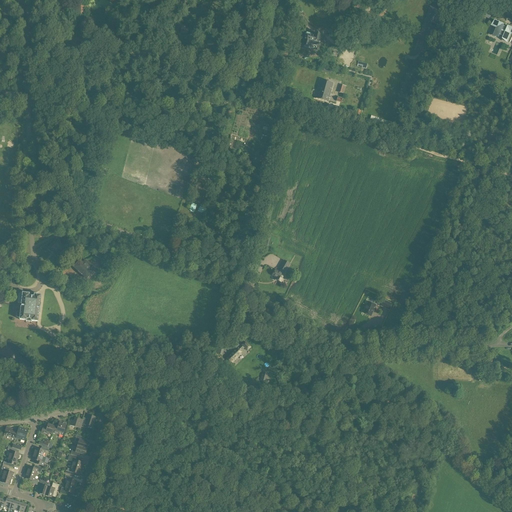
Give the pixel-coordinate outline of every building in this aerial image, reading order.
[(431,41),(442,10),(430,6),(419,36),(431,41)] [(492,14),(484,10),(481,16),(490,19),(492,14)] [(493,26),(494,27),(491,35),(496,37),(497,34),(506,38),(505,41),(510,43),(511,37),(511,28),(510,28),(510,29),(501,25),(502,24),(495,21),(493,26)] [(315,35),(306,33),(304,45),(303,46),(307,47),(308,46),(309,43),(318,46),(319,41),(318,41),(320,36),(318,35),(317,34),(316,35),(315,35)] [(329,102),(334,83),(320,80),(317,92),(316,95),(315,98),(329,102)] [(389,129),(391,124),(372,118),(370,123),(389,129)] [(267,250),(271,238),(265,236),(262,249),(267,250)] [(62,246),(60,244),(60,243),(56,239),(47,249),(51,253),(52,252),(54,254),(54,255),(57,258),(67,248),(63,245),(62,246)] [(97,257),(101,250),(98,247),(93,255),(97,257)] [(83,263),(80,260),(73,267),(86,279),(93,272),(90,270),(93,267),(85,260),(83,263)] [(285,272),(290,265),(284,261),(280,269),(281,269),(279,272),(276,270),(272,276),(275,277),(274,279),(282,284),(284,280),(282,279),(284,275),(281,273),(283,270),(285,272)] [(29,296),(29,294),(23,293),(23,294),(19,294),(18,294),(18,302),(18,303),(21,303),(21,312),(19,312),(16,313),(16,316),(18,318),(20,318),(20,320),(27,320),(27,318),(31,319),(31,321),(38,322),(40,308),(41,304),(40,304),(41,295),(34,295),(34,296),(29,296)] [(392,304),(383,301),(381,306),(389,310),(392,304)] [(364,310),(365,310),(363,313),(371,317),(376,306),(368,302),(366,306),(364,310)] [(247,351),(250,348),(245,342),(242,345),(247,351)] [(241,352),(243,350),(241,348),(239,350),(238,349),(227,359),(230,362),(231,362),(232,364),(242,354),(240,353),(241,352)] [(93,427),(96,417),(88,415),(86,422),(83,421),(81,427),(86,428),(87,425),(93,427)] [(80,428),(81,427),(83,421),(83,420),(75,418),(74,421),(71,420),(70,425),(80,428)] [(63,436),(67,424),(60,422),(58,426),(55,425),(54,426),(52,433),(63,436)] [(52,433),(54,426),(48,424),(47,427),(44,426),(41,433),(48,435),(48,433),(52,434),(52,433)] [(14,438),(17,431),(6,428),(4,435),(14,438)] [(25,441),(28,430),(19,428),(16,438),(25,441)] [(87,449),(89,443),(83,441),(84,438),(78,436),(77,435),(75,442),(78,443),(77,446),(87,449)] [(48,452),(49,448),(43,446),(42,450),(36,448),(34,454),(43,457),(45,451),(48,452)] [(85,455),(87,449),(77,446),(76,450),(73,449),(71,455),(78,457),(79,453),(85,455)] [(18,460),(19,454),(14,452),(15,449),(8,447),(7,450),(11,451),(9,457),(18,460)] [(32,460),(36,461),(35,464),(44,466),(45,461),(42,460),(43,457),(34,454),(32,460)] [(81,469),(83,463),(77,461),(78,458),(69,455),(68,460),(74,462),(72,466),(81,469)] [(16,466),(18,460),(9,457),(7,463),(4,462),(3,465),(9,467),(10,464),(16,466)] [(12,479),(13,473),(8,471),(9,468),(2,466),(1,469),(2,469),(0,475),(3,476),(12,479)] [(40,473),(42,468),(36,466),(35,468),(29,467),(27,473),(36,476),(37,472),(40,473)] [(79,475),(81,469),(72,466),(71,469),(68,468),(67,471),(66,470),(65,473),(73,475),(74,473),(79,475)] [(37,485),(38,480),(35,479),(36,476),(27,473),(25,479),(31,480),(30,483),(37,485)] [(75,488),(77,482),(71,480),(72,477),(66,475),(65,478),(68,479),(66,485),(75,488)] [(10,485),(12,479),(3,476),(1,482),(0,481),(0,484),(3,486),(4,483),(10,485)] [(48,487),(49,484),(40,481),(39,487),(41,487),(39,494),(45,496),(48,487)] [(57,492),(59,485),(53,483),(51,488),(48,487),(45,496),(51,497),(53,491),(57,492)] [(73,494),(75,488),(66,485),(65,489),(62,487),(60,493),(67,495),(68,492),(73,494)]
